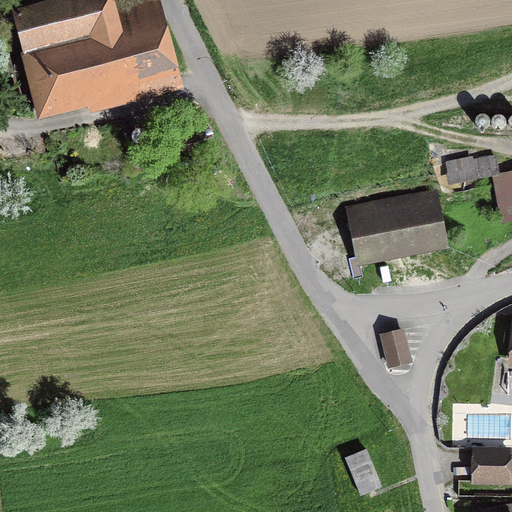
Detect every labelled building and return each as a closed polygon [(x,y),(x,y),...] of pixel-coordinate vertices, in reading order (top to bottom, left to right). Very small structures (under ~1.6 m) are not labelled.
[(90,116),(184,91),(159,0),(150,0),(118,9),(115,0),(57,0),(11,13),(22,54),(20,55),(38,123),(88,110),(90,116)] [(445,162),(449,188),(491,181),(499,224),(511,221),(511,172),(500,174),(496,155),(473,159),(473,157),(445,162)] [(443,245),(434,201),(351,217),(359,261),(443,245)] [(379,335),(388,370),(413,364),(404,329),(379,335)] [(471,486),(511,486),(511,482),(511,447),(472,447),(471,486)] [(366,450),(345,459),(361,497),(383,488),(366,450)]
